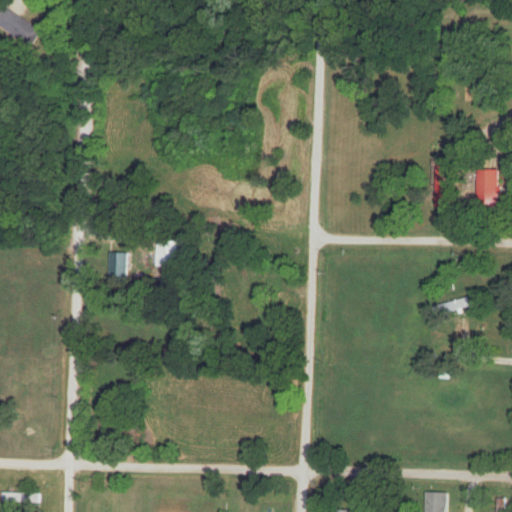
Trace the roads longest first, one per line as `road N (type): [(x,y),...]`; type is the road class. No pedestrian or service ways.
road 1 (residential): [(68,511),(87,0)]
road 2 (residential): [(306,511),(324,0)]
road 3 (residential): [(511,480),(0,462)]
road 4 (residential): [(511,240),(316,239)]
